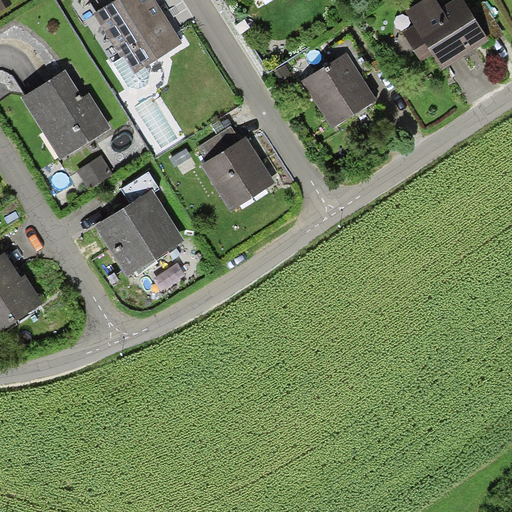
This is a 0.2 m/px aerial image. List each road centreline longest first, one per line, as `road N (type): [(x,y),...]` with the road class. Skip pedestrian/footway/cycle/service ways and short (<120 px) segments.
road 1 (residential): [(327,214),(198,0)]
road 2 (residential): [(327,214),(196,304),(123,339)]
road 3 (residential): [(0,145),(123,339)]
road 4 (residential): [(511,94),(327,214)]
road 5 (residential): [(123,339),(0,374)]
